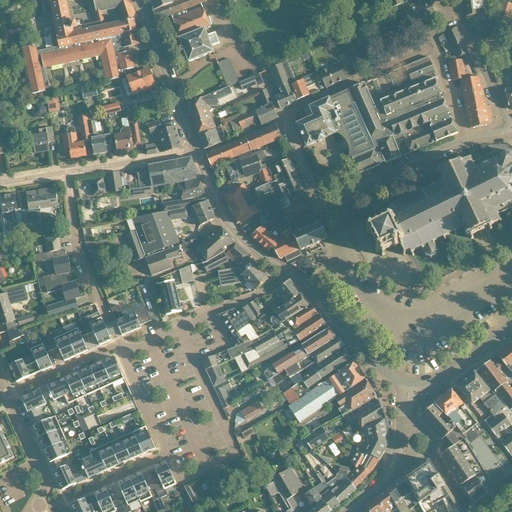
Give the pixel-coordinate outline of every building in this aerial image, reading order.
[(132,69),(134,68),(130,51),(128,52),(127,47),(140,45),(135,23),(138,22),(137,19),(131,3),(130,0),(48,0),(59,47),(37,52),(35,45),(22,48),(33,94),(45,91),(44,89),(49,88),(44,68),(101,56),(107,82),(120,79),(119,77),(124,76),(122,71),(125,70),(132,69)] [(150,0),(154,11),(180,1),(180,0),(150,0)] [(183,0),(180,1),(154,11),(153,11),(156,21),(171,15),(181,39),(180,39),(189,62),(214,52),(212,47),(220,44),(216,33),(208,36),(205,30),(211,28),(204,9),(188,15),(186,11),(213,0),(183,0)] [(388,0),(389,2),(392,8),(403,4),(401,0),(388,0)] [(432,5),(431,1),(430,0),(415,0),(418,6),(405,11),(410,24),(411,24),(436,14),(432,5)] [(486,0),(466,0),(464,0),(467,16),(488,13),(486,0)] [(312,1),(284,16),(287,22),(316,8),(312,1)] [(491,38),(491,39),(507,37),(511,21),(511,4),(503,2),(491,38)] [(448,59),(449,62),(461,60),(460,57),(468,53),(456,27),(444,33),(455,56),(448,59)] [(343,37),(350,56),(353,65),(361,62),(353,40),(350,34),(343,37)] [(355,39),(358,46),(370,41),(367,34),(355,39)] [(511,44),(509,45),(511,61),(511,88),(502,91),(503,94),(506,93),(509,106),(511,105),(511,44)] [(310,52),(302,56),(304,62),(313,59),(310,52)] [(453,81),(461,80),(466,79),(463,64),(471,60),(468,53),(460,57),(461,60),(449,62),(453,81)] [(334,109),(326,113),(335,132),(337,132),(338,132),(339,132),(339,133),(340,133),(341,134),(342,134),(342,135),(343,135),(343,136),(344,136),(345,137),(346,138),(347,138),(346,139),(346,140),(345,140),(345,141),(345,142),(345,143),(346,143),(346,144),(347,144),(347,145),(348,145),(349,145),(350,145),(350,146),(351,146),(351,147),(351,148),(351,149),(351,150),(351,151),(352,151),(352,152),(352,153),(352,154),(352,155),(352,156),(353,158),(352,159),(358,172),(359,174),(401,157),(396,145),(406,142),(410,152),(410,153),(458,133),(449,114),(443,98),(442,95),(441,95),(442,94),(435,79),(429,81),(428,78),(436,75),(437,79),(438,78),(436,74),(436,75),(435,72),(435,71),(431,61),(430,61),(429,58),(429,57),(405,67),(403,67),(404,68),(406,67),(407,70),(407,71),(407,72),(411,80),(410,80),(411,81),(419,78),(422,84),(380,101),(374,104),(364,83),(349,90),(349,91),(348,91),(347,92),(346,92),(345,92),(344,93),(343,93),(342,94),(341,94),(340,94),(340,95),(339,95),(338,95),(337,96),(336,96),(335,97),(334,97),(333,98),(332,98),(332,99),(331,99),(330,100),(334,109)] [(217,63),(227,87),(239,82),(229,58),(217,63)] [(287,62),(282,64),(297,101),(309,95),(306,88),(315,84),(311,75),(301,79),(302,80),(295,83),(294,81),(295,81),(287,62)] [(319,72),(326,88),(350,78),(343,62),(319,72)] [(297,101),(282,64),(270,69),(278,89),(281,88),(283,94),(275,97),(281,109),(297,102),(297,101)] [(128,77),(122,80),(128,97),(134,94),(149,89),(148,87),(154,84),(149,70),(128,77)] [(466,79),(461,80),(466,106),(470,129),(490,125),(489,122),(492,122),(490,106),(487,106),(479,76),(466,79)] [(239,83),(242,90),(256,84),(253,77),(239,83)] [(82,91),(83,97),(97,95),(96,88),(82,91)] [(188,104),(191,113),(207,107),(208,107),(206,103),(229,94),(226,88),(188,104)] [(272,103),(266,90),(266,89),(259,92),(264,106),(272,103)] [(298,124),(297,125),(307,147),(312,144),(318,142),(318,143),(320,142),(323,140),(323,141),(325,140),(325,139),(330,136),(335,134),(336,134),(335,132),(326,113),(334,109),(330,100),(329,99),(310,107),(310,108),(304,110),(305,111),(308,120),(305,121),(298,124)] [(255,110),(252,111),(256,122),(260,121),(262,125),(278,118),(272,103),(255,111),(255,110)] [(100,108),(102,116),(120,111),(118,104),(100,108)] [(207,107),(191,113),(199,135),(215,127),(207,108),(208,108),(208,107),(207,107)] [(133,148),(132,145),(134,145),(135,146),(142,145),(136,110),(126,112),(128,126),(125,127),(123,128),(120,131),(120,133),(120,135),(114,136),(117,151),(133,148)] [(256,122),(252,111),(230,121),(235,132),(256,122)] [(90,135),(88,123),(87,116),(80,117),(81,124),(84,136),(90,135)] [(159,121),(148,125),(151,134),(158,131),(164,152),(182,148),(175,126),(162,130),(159,121)] [(94,122),(88,123),(90,135),(97,134),(94,122)] [(224,124),(199,135),(205,149),(221,143),(219,137),(217,134),(227,130),(224,124)] [(245,138),(250,151),(272,142),(281,138),(276,125),(245,138)] [(74,137),(76,137),(76,134),(75,134),(75,129),(72,127),(68,128),(67,130),(68,135),(63,136),(66,153),(71,152),(72,158),(86,156),(84,143),(75,144),(74,137)] [(39,130),(40,136),(32,137),(35,154),(50,151),(48,140),(54,139),(52,128),(46,128),(46,129),(39,130)] [(91,138),(91,142),(92,142),(94,155),(107,153),(106,146),(112,145),(110,134),(103,135),(103,136),(91,138)] [(245,138),(231,144),(235,153),(241,150),(242,154),(250,151),(245,138)] [(235,153),(231,144),(206,155),(211,167),(220,163),(242,154),(241,150),(235,153)] [(146,146),(146,149),(147,155),(157,153),(156,148),(156,145),(146,146)] [(490,153),(491,154),(481,159),(480,158),(479,158),(480,159),(475,162),(474,162),(473,163),(471,159),(472,157),(470,156),(469,158),(463,161),(463,160),(460,161),(458,158),(456,160),(457,163),(449,167),(446,169),(445,168),(441,170),(440,167),(437,168),(439,171),(436,173),(437,175),(440,174),(442,177),(441,178),(442,181),(434,185),(432,182),(430,183),(432,186),(423,190),(421,187),(419,188),(421,191),(412,196),(411,192),(409,193),(410,197),(401,201),(400,197),(398,198),(399,202),(391,206),(389,202),(387,203),(390,209),(386,211),(382,210),(382,212),(385,213),(387,218),(386,218),(388,222),(373,229),(371,225),(368,227),(370,230),(369,231),(366,233),(367,236),(371,234),(373,238),(375,239),(376,238),(379,243),(377,244),(376,246),(378,249),(374,251),(376,255),(380,253),(382,257),(385,255),(384,251),(393,247),(396,248),(399,246),(399,245),(400,248),(401,247),(403,252),(402,255),(404,256),(406,252),(407,252),(409,250),(409,251),(410,250),(412,256),(414,255),(413,252),(421,248),(423,252),(424,251),(426,255),(425,256),(426,257),(427,256),(430,257),(430,259),(432,259),(432,257),(435,256),(436,257),(437,255),(436,254),(437,251),(439,251),(439,249),(437,249),(435,246),(436,245),(434,242),(443,237),(444,241),(446,240),(445,236),(454,232),(455,235),(457,234),(456,231),(464,227),(466,231),(465,231),(464,233),(466,236),(467,238),(470,236),(471,239),(474,238),(472,235),(476,233),(476,232),(479,231),(481,231),(488,227),(490,230),(492,229),(491,226),(494,225),(493,224),(499,221),(501,222),(502,220),(500,219),(498,215),(500,214),(499,214),(505,211),(505,212),(506,212),(506,211),(511,207),(511,163),(511,162),(511,156),(511,155),(511,154),(511,152),(510,154),(507,152),(507,150),(505,150),(505,153),(502,154),(500,153),(499,154),(500,156),(499,159),(498,158),(498,156),(495,156),(496,159),(494,159),(492,155),(493,154),(493,153),(492,154),(491,152),(490,153)] [(261,171),(265,184),(270,183),(273,182),(269,170),(267,167),(262,168),(258,156),(240,162),(244,176),(261,171)] [(191,158),(163,164),(167,184),(177,183),(198,178),(191,158)] [(274,164),(267,167),(269,170),(276,168),(279,175),(274,177),(276,182),(273,183),(273,182),(270,183),(274,193),(277,199),(301,189),(303,188),(290,158),(274,165),(274,164)] [(167,184),(163,164),(148,166),(149,167),(137,169),(139,180),(146,179),(151,187),(167,184)] [(108,174),(111,193),(122,192),(119,172),(108,174)] [(91,181),(94,196),(106,193),(103,179),(91,181)] [(161,204),(163,213),(191,208),(208,202),(199,180),(183,183),(177,185),(182,200),(161,204)] [(256,202),(258,203),(261,202),(271,224),(267,227),(265,229),(262,226),(259,229),(251,236),(251,235),(250,236),(264,248),(268,252),(272,247),(280,259),(285,257),(287,262),(301,255),(299,250),(300,250),(293,235),(294,234),(289,224),(287,220),(277,199),(274,193),(270,183),(265,184),(255,189),(251,191),(256,202)] [(223,196),(238,224),(258,213),(261,218),(263,217),(261,212),(262,211),(256,202),(253,203),(244,185),(223,196)] [(29,209),(26,210),(27,219),(28,222),(31,223),(33,223),(36,222),(38,220),(38,217),(37,210),(58,206),(55,188),(26,193),(28,203),(29,209)] [(302,192),(301,189),(277,199),(287,220),(312,210),(308,200),(306,201),(302,193),(302,192)] [(0,197),(0,199),(3,213),(11,212),(15,233),(23,232),(19,210),(18,210),(15,195),(0,197)] [(179,246),(170,220),(187,218),(186,214),(194,213),(195,216),(200,226),(207,223),(215,219),(216,219),(216,218),(208,202),(191,208),(163,213),(137,218),(131,219),(140,244),(145,258),(179,246)] [(302,230),(294,234),(293,235),(300,250),(300,251),(304,249),(307,256),(312,254),(311,253),(321,248),(321,249),(326,248),(323,241),(327,239),(327,240),(328,240),(328,239),(320,222),(305,229),(304,227),(301,228),(302,230)] [(202,264),(206,263),(224,252),(235,242),(221,227),(201,244),(198,239),(179,246),(145,258),(152,276),(171,269),(167,261),(180,256),(179,254),(191,250),(201,261),(204,258),(208,261),(205,263),(202,263),(202,264)] [(45,239),(48,253),(61,250),(58,237),(45,239)] [(23,243),(0,252),(0,256),(1,259),(25,249),(23,243)] [(228,261),(230,259),(237,265),(240,264),(242,263),(251,256),(243,250),(236,243),(229,251),(225,256),(224,254),(206,263),(203,265),(207,272),(215,268),(226,262),(228,261)] [(145,258),(140,244),(130,248),(135,261),(145,258)] [(90,251),(92,259),(100,258),(98,250),(90,251)] [(55,252),(41,254),(42,262),(53,260),(55,274),(43,278),(45,286),(68,279),(66,274),(71,273),(68,256),(56,258),(55,252)] [(230,270),(218,272),(221,287),(247,282),(255,291),(268,280),(254,264),(244,273),(239,268),(230,270)] [(191,265),(180,270),(181,274),(193,271),(191,265)] [(68,279),(45,286),(48,294),(62,289),(66,302),(81,297),(76,281),(69,283),(68,279)] [(285,304),(301,294),(290,280),(275,292),(285,304)] [(174,281),(159,284),(166,316),(182,312),(174,281)] [(22,303),(21,298),(27,297),(25,287),(4,291),(5,294),(0,295),(0,325),(15,321),(10,305),(22,303)] [(233,336),(240,346),(251,341),(259,337),(271,331),(310,305),(301,294),(285,304),(278,309),(273,313),(268,316),(267,313),(263,315),(256,321),(247,306),(244,308),(243,305),(219,315),(223,322),(233,336)] [(247,306),(256,321),(263,315),(254,301),(247,306)] [(270,307),(273,313),(278,309),(276,304),(270,307)] [(202,361),(205,370),(218,365),(241,356),(256,349),(258,354),(285,338),(284,337),(318,315),(310,305),(271,331),(259,337),(251,341),(240,346),(202,361)] [(111,309),(112,313),(116,322),(111,324),(115,334),(120,332),(122,336),(137,330),(141,328),(140,325),(151,321),(145,307),(134,312),(135,314),(124,319),(119,306),(111,309)] [(59,307),(48,310),(50,318),(61,314),(59,307)] [(16,319),(18,327),(36,322),(33,314),(16,319)] [(302,343),(327,326),(326,325),(326,324),(318,315),(284,337),(285,338),(258,354),(256,349),(241,356),(247,369),(290,346),(299,340),(300,341),(302,343)] [(88,317),(81,320),(83,324),(88,335),(93,332),(99,345),(111,340),(110,336),(115,334),(111,324),(105,327),(101,318),(90,323),(88,317)] [(77,327),(65,333),(76,356),(88,351),(82,337),(88,335),(83,324),(81,320),(75,323),(77,327)] [(24,335),(21,327),(7,331),(11,341),(24,335)] [(285,371),(336,338),(329,328),(303,346),(304,349),(295,354),(294,352),(272,366),(263,373),(268,381),(285,371)] [(51,334),(46,336),(53,350),(58,348),(64,361),(76,356),(65,333),(53,338),(51,334)] [(42,344),(31,350),(36,362),(41,372),(53,366),(47,353),(53,350),(46,336),(40,339),(42,344)] [(336,338),(285,371),(290,379),(316,362),(318,365),(343,348),(337,339),(336,338)] [(497,356),(511,373),(511,343),(511,344),(497,355),(497,356)] [(290,405),(311,392),(308,388),(351,358),(356,355),(349,346),(314,371),(305,378),(306,379),(283,394),(290,405)] [(476,372),(475,373),(507,407),(511,412),(511,373),(497,356),(492,360),(491,359),(476,372)] [(124,379),(114,357),(102,363),(112,385),(124,379)] [(22,360),(9,366),(17,383),(41,372),(36,362),(25,367),(22,360)] [(335,399),(343,394),(365,379),(354,362),(336,374),(336,375),(311,392),(290,405),(291,406),(289,407),(300,423),(335,399)] [(112,385),(102,363),(90,368),(100,390),(112,385)] [(205,370),(214,387),(225,382),(218,365),(205,370)] [(100,390),(90,368),(78,374),(88,395),(100,390)] [(485,421),(486,423),(507,407),(475,373),(457,386),(472,406),(473,405),(472,405),(480,399),(493,415),(485,421)] [(97,416),(78,374),(66,379),(48,387),(45,389),(86,480),(89,479),(107,470),(119,465),(101,425),(135,409),(133,405),(131,401),(97,416)] [(338,410),(343,417),(351,412),(376,397),(365,379),(343,394),(335,399),(340,406),(347,401),(348,404),(338,410)] [(225,382),(214,387),(224,409),(231,406),(225,391),(232,388),(228,380),(225,382)] [(46,404),(44,398),(51,395),(48,387),(22,399),(34,426),(42,423),(35,409),(46,404)] [(465,440),(485,473),(499,496),(499,497),(500,496),(505,493),(506,493),(511,490),(511,489),(511,488),(511,467),(503,456),(503,455),(503,454),(502,455),(498,449),(497,448),(484,431),(485,431),(484,430),(479,425),(480,425),(479,424),(474,419),(475,418),(474,417),(474,418),(470,413),(470,412),(469,411),(452,390),(434,404),(448,417),(465,437),(467,439),(465,440)] [(362,430),(385,417),(378,400),(376,397),(351,412),(357,422),(349,427),(354,435),(362,430)] [(246,420),(263,410),(258,401),(240,412),(246,420)] [(440,441),(448,450),(465,437),(448,417),(434,404),(420,417),(442,440),(440,441)] [(509,424),(511,426),(511,412),(507,407),(486,423),(488,426),(495,435),(509,424)] [(61,429),(55,416),(42,423),(34,426),(39,439),(61,429)] [(347,440),(349,442),(389,441),(385,417),(362,430),(354,435),(349,427),(341,432),(345,437),(347,440)] [(0,464),(13,458),(13,457),(14,457),(0,426),(0,464)] [(155,448),(146,427),(133,432),(143,454),(155,448)] [(250,427),(240,432),(243,439),(254,434),(250,427)] [(303,439),(312,450),(329,439),(322,427),(303,439)] [(67,441),(61,429),(39,439),(45,451),(67,441)] [(143,454),(133,432),(121,438),(131,459),(143,454)] [(335,443),(345,437),(341,432),(331,438),(335,443)] [(511,450),(511,435),(501,444),(509,453),(511,450)] [(441,455),(464,488),(485,473),(465,440),(467,439),(465,437),(448,450),(441,455)] [(131,459),(121,438),(109,443),(119,465),(131,459)] [(72,453),(67,441),(45,451),(50,463),(58,459),(72,453)] [(356,446),(357,451),(361,455),(363,451),(367,453),(379,460),(389,441),(349,442),(354,446),(356,446)] [(351,462),(356,467),(359,464),(363,467),(362,469),(370,474),(379,460),(367,453),(363,451),(361,455),(357,451),(351,462)] [(89,479),(85,471),(72,476),(68,465),(62,468),(58,459),(50,463),(63,490),(89,479)] [(461,511),(429,460),(404,478),(411,489),(418,504),(422,511),(461,511)] [(168,488),(176,484),(166,462),(154,468),(160,481),(154,484),(160,499),(167,495),(165,490),(168,488)] [(338,473),(346,476),(355,490),(364,481),(370,474),(362,469),(363,467),(359,464),(356,467),(351,472),(348,469),(340,467),(338,473)] [(273,478),(291,509),(292,511),(301,511),(292,497),(304,490),(290,468),(273,478)] [(316,474),(316,475),(321,483),(324,486),(327,484),(326,483),(319,472),(316,474)] [(485,473),(464,488),(479,510),(499,496),(485,473)] [(160,499),(154,484),(147,487),(141,474),(129,479),(139,501),(151,496),(153,502),(160,499)] [(335,478),(327,484),(340,504),(349,497),(355,490),(346,476),(338,482),(335,478)] [(387,491),(397,508),(399,511),(410,511),(406,505),(403,500),(408,496),(414,506),(418,504),(411,489),(404,478),(403,477),(386,490),(387,491)] [(127,511),(129,511),(127,507),(139,501),(129,479),(117,484),(123,498),(118,500),(123,511),(127,511)] [(314,488),(315,488),(332,511),(340,504),(327,484),(324,486),(321,483),(314,488)] [(189,485),(181,489),(189,505),(198,501),(189,485)] [(313,510),(310,511),(330,511),(332,511),(315,488),(304,496),(313,510)] [(123,511),(118,500),(112,503),(106,489),(94,495),(101,511),(116,511),(117,511),(116,511),(123,511)] [(391,511),(397,508),(387,491),(376,498),(384,511),(391,511)] [(94,511),(91,505),(92,504),(89,497),(71,505),(74,511),(94,511)] [(384,511),(376,498),(366,506),(367,508),(369,511),(384,511)]
